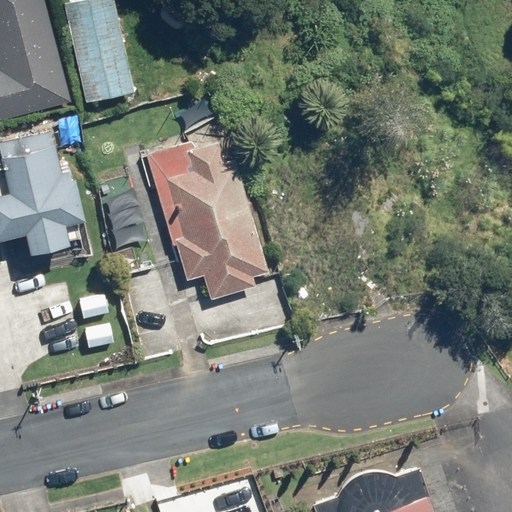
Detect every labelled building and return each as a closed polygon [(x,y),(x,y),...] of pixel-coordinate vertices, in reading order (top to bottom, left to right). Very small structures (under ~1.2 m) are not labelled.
[(48,0),(0,0),(0,60),(1,63),(0,62),(0,108),(2,118),(74,100),(48,0)] [(309,110),(289,126),(326,175),(356,152),(339,131),(331,138),(309,110)] [(226,113),(192,112),(192,134),(226,135),(226,113)] [(8,161),(0,163),(0,235),(32,228),(36,247),(78,238),(73,218),(92,213),(80,163),(66,166),(56,122),(2,134),(8,161)] [(194,137),(150,149),(185,279),(206,274),(212,298),(259,285),(256,273),(273,269),(241,153),(228,157),(223,138),(196,145),(194,137)] [(332,179),(279,195),(293,246),(282,249),(294,294),(371,270),(357,227),(348,230),(332,179)] [(434,511),(417,463),(314,500),(318,511),(434,511)]
